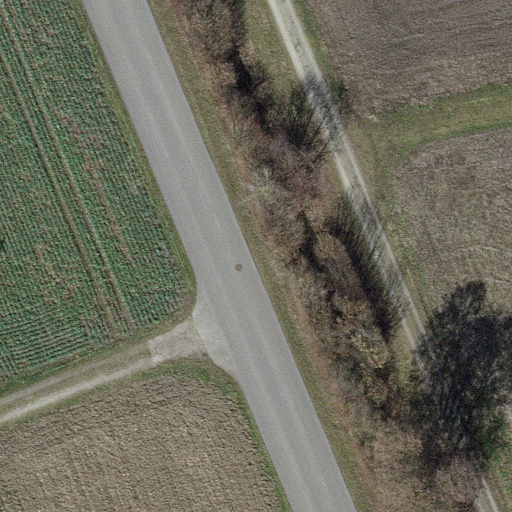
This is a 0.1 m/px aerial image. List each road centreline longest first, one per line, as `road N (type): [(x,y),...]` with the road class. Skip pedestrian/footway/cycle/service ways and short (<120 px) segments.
road 1 (track): [(494,511),(285,0)]
road 2 (unclassified): [(115,0),(317,511)]
